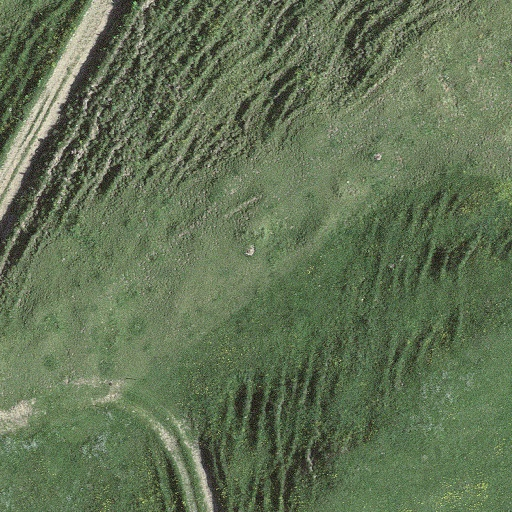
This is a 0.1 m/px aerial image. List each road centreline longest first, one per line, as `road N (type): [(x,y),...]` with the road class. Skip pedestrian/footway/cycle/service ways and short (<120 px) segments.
road 1 (track): [(0,425),(123,400),(162,418),(192,457),(205,511)]
road 2 (track): [(108,0),(0,208)]
